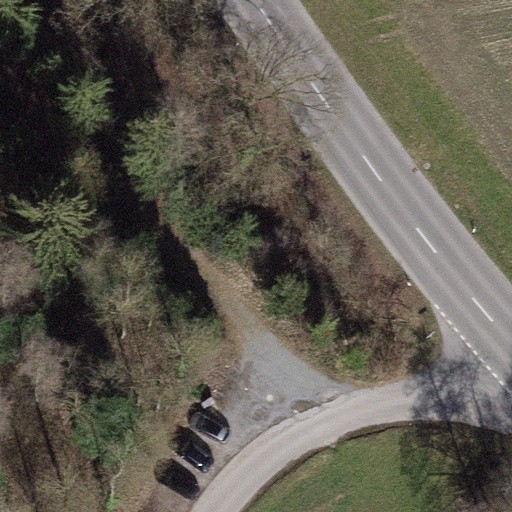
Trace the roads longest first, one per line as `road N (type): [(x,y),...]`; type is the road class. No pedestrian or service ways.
road 1 (tertiary): [(511,352),(263,0)]
road 2 (unclassified): [(222,511),(301,427),(511,354)]
